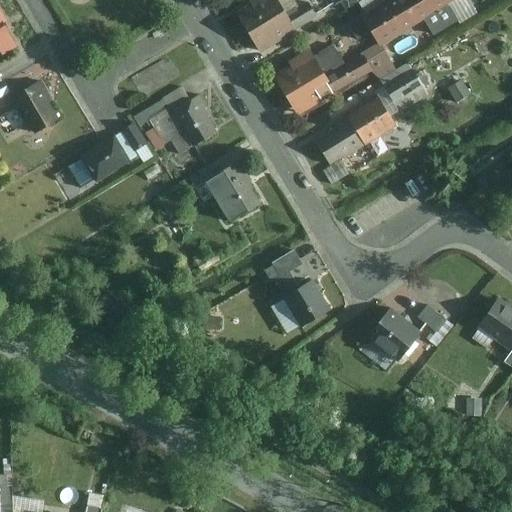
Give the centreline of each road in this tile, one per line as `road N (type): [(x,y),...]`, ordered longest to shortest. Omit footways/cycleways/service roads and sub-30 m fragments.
road 1 (residential): [(185,0),(308,200),(372,282),(460,228),(511,265)]
road 2 (tertiary): [(309,511),(0,335)]
